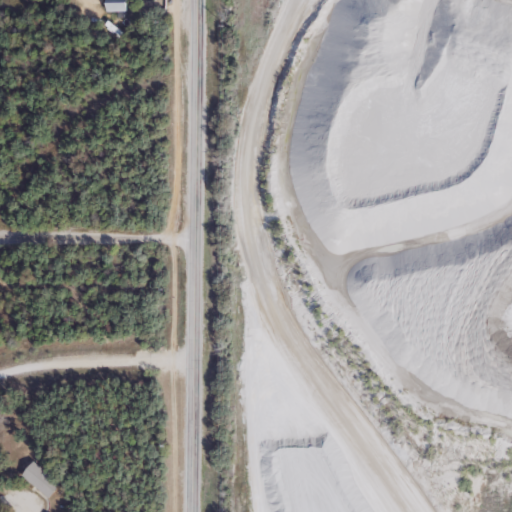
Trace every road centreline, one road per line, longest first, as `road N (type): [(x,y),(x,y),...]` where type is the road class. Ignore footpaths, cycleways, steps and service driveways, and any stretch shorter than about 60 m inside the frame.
road 1 (secondary): [(195,0),(193,511)]
road 2 (residential): [(419,511),(289,322),(246,231)]
road 3 (residential): [(194,362),(37,361),(0,371)]
